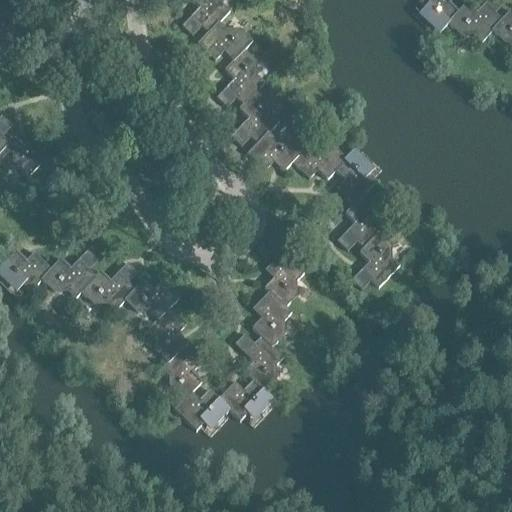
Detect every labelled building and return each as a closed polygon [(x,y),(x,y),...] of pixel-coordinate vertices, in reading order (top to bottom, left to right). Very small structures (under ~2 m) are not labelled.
[(0,0),(0,1),(1,2),(12,12),(13,12),(23,0),(0,0)] [(191,20),(182,29),(192,39),(201,29),(208,36),(218,25),(219,26),(230,14),(222,7),(221,0),(189,0),(189,1),(193,5),(197,1),(203,7),(191,20)] [(420,0),(418,3),(426,10),(426,24),(439,37),(447,27),(458,16),(457,15),(454,12),(451,16),(444,10),(453,0),(420,0)] [(458,16),(447,27),(460,39),(474,39),(481,46),(492,35),(491,35),(502,23),(501,23),(495,17),(504,7),(496,0),(491,0),(485,7),(473,20),(466,14),(470,10),(466,6),(457,15),(458,16)] [(0,52),(4,57),(21,39),(8,27),(14,21),(18,24),(22,20),(13,12),(12,12),(1,2),(0,2),(0,52)] [(502,23),(491,35),(492,35),(504,47),(511,46),(511,22),(511,20),(511,15),(510,14),(501,23),(502,23)] [(225,32),(219,26),(218,25),(208,36),(197,47),(214,64),(226,51),(233,57),(229,61),(232,64),(233,64),(244,53),(252,45),(239,32),(225,32)] [(226,92),(217,101),(227,111),(236,101),(242,108),(243,108),(258,92),(259,92),(264,86),(257,79),(256,65),(244,53),(233,64),(232,64),(224,73),(228,77),(231,73),(238,79),(226,92)] [(271,104),(259,92),(258,92),(243,108),(242,108),(238,112),(242,116),(246,112),(252,118),(240,130),(257,146),(257,147),(268,136),(279,125),(271,118),(271,104)] [(0,155),(9,146),(9,145),(2,139),(11,130),(1,120),(0,121),(0,155)] [(254,165),(245,174),(255,184),(264,174),(276,162),(282,168),(279,171),(283,175),(292,166),(291,165),(302,154),(301,154),(289,142),(275,143),(268,136),(257,147),(257,146),(246,157),(254,165)] [(9,146),(0,155),(0,167),(7,174),(21,173),(25,177),(42,194),(63,172),(46,155),(32,142),(20,154),(14,148),(17,145),(13,141),(9,145),(9,146)] [(312,143),(301,154),(302,154),(291,165),(292,166),(308,182),(320,169),(327,175),(323,179),(327,183),(336,174),(335,174),(346,162),(333,150),(320,150),(312,143)] [(335,174),(336,174),(339,177),(342,173),(348,179),(336,192),(353,208),(354,208),(365,197),(375,187),(367,179),(367,165),(354,153),(346,162),(335,174)] [(347,236),(337,245),(347,255),(357,245),(363,252),(364,252),(379,236),(379,237),(383,232),(385,230),(383,228),(378,223),(377,209),(365,197),(354,208),(353,208),(345,217),(349,221),(352,217),(359,223),(347,236)] [(361,275),(352,284),(362,294),(371,284),(378,292),(383,286),(399,269),(392,262),(391,248),(383,241),(379,237),(379,236),(364,252),(363,252),(359,256),(363,260),(367,256),(373,262),(361,275)] [(51,272),(40,283),(41,283),(53,295),(67,295),(75,302),(81,296),(80,296),(95,280),(95,279),(88,273),(97,263),(87,254),(78,263),(66,276),(60,270),(63,266),(59,263),(51,272)] [(0,270),(0,278),(8,287),(9,287),(22,287),(30,294),(41,283),(40,283),(51,272),(34,256),(22,268),(16,262),(19,259),(15,255),(0,270)] [(264,292),(268,296),(269,296),(285,311),(297,298),(297,284),(304,277),(282,256),(265,273),(278,285),(272,292),(268,288),(264,292)] [(95,280),(80,296),(81,296),(93,308),(107,307),(114,315),(125,304),(124,304),(135,292),(128,286),(137,277),(127,267),(106,289),(100,283),(103,279),(99,275),(95,279),(95,280)] [(135,292),(124,304),(125,304),(137,316),(151,316),(157,322),(158,323),(169,311),(169,312),(179,301),(172,294),(162,284),(150,297),(143,291),(147,287),(143,283),(135,292)] [(252,332),(261,340),(272,351),(273,350),(284,338),(284,324),(291,316),(285,311),(269,296),(268,296),(252,313),(265,325),(259,331),(255,328),(252,332)] [(155,354),(167,366),(168,366),(183,351),(188,346),(183,342),(180,346),(174,340),(186,328),(169,312),(169,311),(158,323),(157,322),(147,333),(155,340),(155,354)] [(245,338),(235,348),(245,357),(257,369),(251,375),(248,372),(244,376),(253,385),(253,384),(264,395),(265,395),(277,382),(276,368),(284,361),(273,350),(272,351),(261,340),(254,347),(245,338)] [(167,366),(161,372),(169,380),(169,393),(181,405),(182,406),(191,396),(192,396),(201,386),(197,382),(194,386),(188,380),(200,367),(183,351),(168,366),(167,366)] [(219,402),(218,403),(230,413),(229,414),(240,424),(248,416),(262,416),(274,403),(268,398),(265,395),(264,395),(253,384),(253,385),(250,388),(253,391),(247,398),(235,386),(219,402)] [(181,405),(174,413),(181,420),(196,434),(204,426),(218,425),(229,414),(230,413),(218,403),(219,402),(210,393),(206,398),(210,401),(204,407),(192,396),(191,396),(182,406),(181,405)]
